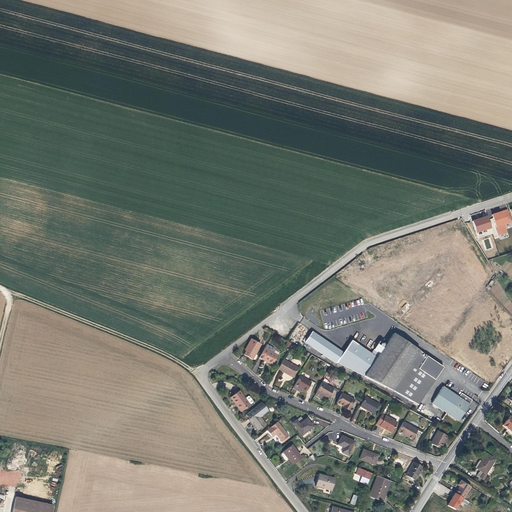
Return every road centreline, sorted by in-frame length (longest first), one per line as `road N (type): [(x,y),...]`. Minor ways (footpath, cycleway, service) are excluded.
road 1 (residential): [(221,355),(365,242),(511,196)]
road 2 (track): [(197,373),(10,290),(0,341)]
road 3 (residential): [(444,465),(275,395),(221,355)]
road 4 (residential): [(302,511),(197,373),(221,355)]
